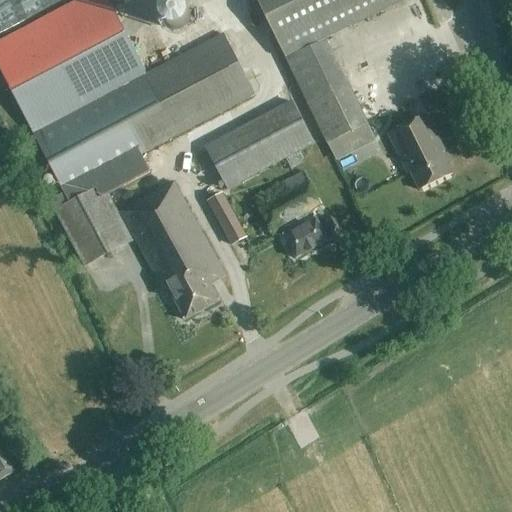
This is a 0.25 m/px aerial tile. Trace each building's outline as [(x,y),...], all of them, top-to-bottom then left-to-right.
[(84,268),(132,242),(108,196),(151,174),(142,156),(255,97),(223,36),(146,77),(105,0),(80,0),(0,42),(0,69),(65,195),(50,203),(84,268)] [(182,38),(222,0),(186,0),(165,20),(182,38)] [(256,0),(327,144),(362,128),(367,125),(348,84),(340,88),(318,44),(407,0),(256,0)] [(441,0),(429,8),(436,19),(463,0),(441,0)] [(292,103),(206,148),(229,191),(314,145),(292,103)] [(427,117),(388,136),(408,175),(411,174),(419,192),(453,175),(442,154),(445,152),(427,117)] [(322,206),(304,173),(262,196),(262,197),(255,201),(274,236),(281,232),(297,260),(328,243),(311,212),(322,206)] [(226,278),(174,184),(121,213),(167,298),(171,296),(185,322),(220,303),(210,286),(226,278)] [(232,246),(246,238),(223,196),(208,204),(232,246)] [(321,402),(304,413),(321,439),(338,428),(321,402)] [(0,481),(15,473),(0,448),(0,481)]
